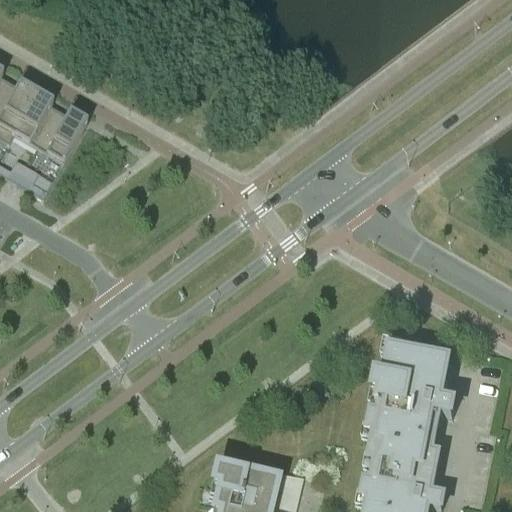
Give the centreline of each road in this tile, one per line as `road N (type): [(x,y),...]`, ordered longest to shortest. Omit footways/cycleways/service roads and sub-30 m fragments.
road 1 (tertiary): [(511,23),(314,172)]
road 2 (tertiary): [(153,344),(342,202)]
road 3 (tertiary): [(314,172),(125,313)]
road 4 (tertiary): [(342,202),(511,74)]
road 5 (tertiary): [(6,455),(153,344)]
road 6 (residential): [(0,212),(80,258),(125,313)]
road 7 (tertiary): [(125,313),(0,407)]
road 8 (tertiary): [(511,305),(389,234)]
road 9 (residential): [(449,511),(471,391)]
